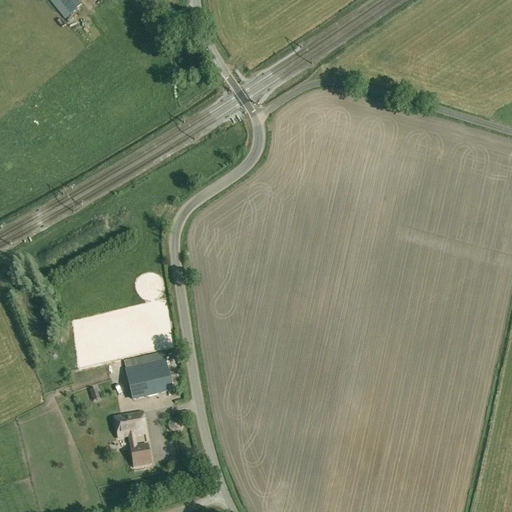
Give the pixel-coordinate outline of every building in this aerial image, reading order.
[(75,0),(58,0),(66,10),(76,1),(75,0)] [(124,363),(133,401),(172,392),(164,353),(124,363)] [(89,391),(93,402),(100,399),(96,388),(89,391)] [(118,439),(129,437),(130,448),(129,448),(133,468),(151,465),(147,445),(136,447),(136,443),(135,443),(134,436),(145,434),(142,413),(114,418),(118,439)] [(171,421),(170,422),(169,423),(169,424),(169,425),(168,426),(168,427),(168,428),(169,428),(169,429),(169,430),(170,430),(171,431),(172,432),(173,432),(173,433),(174,433),(175,433),(176,433),(177,433),(177,432),(178,432),(179,432),(179,431),(180,431),(180,430),(181,429),(181,428),(181,427),(181,426),(181,425),(181,424),(180,423),(180,422),(179,421),(178,421),(177,420),(176,420),(175,420),(174,420),(172,420),(171,421)]
